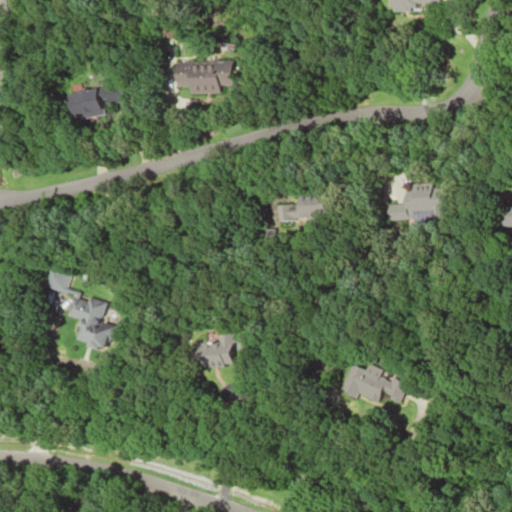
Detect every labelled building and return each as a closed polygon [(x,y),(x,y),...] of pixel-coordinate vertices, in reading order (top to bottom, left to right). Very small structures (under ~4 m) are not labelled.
[(389,0),(389,6),(441,8),(441,0),(389,0)] [(189,92),(231,92),(231,61),(175,62),(175,87),(189,87),(189,92)] [(67,94),(72,121),(100,116),(96,89),(67,94)] [(100,96),(105,110),(126,103),(122,89),(100,96)] [(278,219),(323,217),(322,194),(297,195),(298,203),(277,204),(278,219)] [(411,223),(442,222),(441,198),(386,200),(387,220),(411,219),(411,223)] [(65,293),(70,273),(50,267),(44,287),(65,293)] [(79,319),(73,342),(108,350),(114,325),(101,322),(106,303),(72,295),(67,317),(79,319)] [(232,334),(219,334),(219,340),(196,340),(196,364),(232,364),(232,334)] [(249,347),(246,336),(235,338),(237,350),(249,347)] [(407,383),(365,366),(364,369),(349,364),(338,390),(376,406),(380,396),(398,404),(407,383)]
